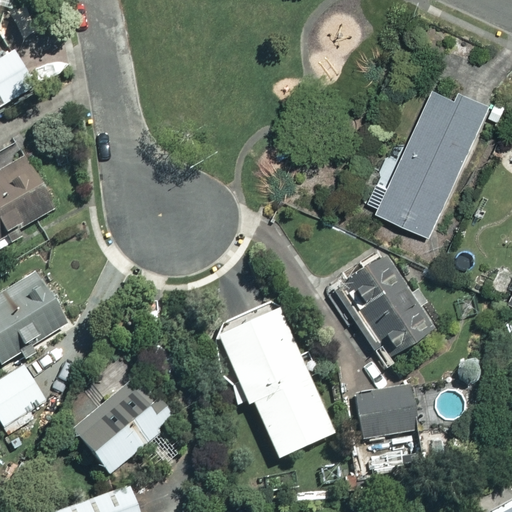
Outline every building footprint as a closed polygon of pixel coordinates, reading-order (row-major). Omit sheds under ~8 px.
[(0,104),(34,85),(14,50),(0,57),(0,104)] [(437,86),(376,209),(428,235),(489,112),(437,86)] [(0,237),(51,206),(22,158),(0,171),(0,237)] [(430,327),(381,255),(331,289),(371,348),(385,338),(394,351),(430,327)] [(67,320),(34,272),(0,294),(0,362),(1,364),(67,320)] [(334,428),(278,301),(265,307),(263,302),(211,325),(233,374),(221,379),(233,405),(248,398),(274,455),(334,428)] [(44,400),(24,365),(0,378),(0,424),(7,436),(31,422),(25,411),(44,400)] [(171,418),(135,374),(70,427),(107,472),(171,418)] [(413,431),(408,390),(354,396),(359,437),(413,431)] [(137,511),(128,484),(48,511),(137,511)]
